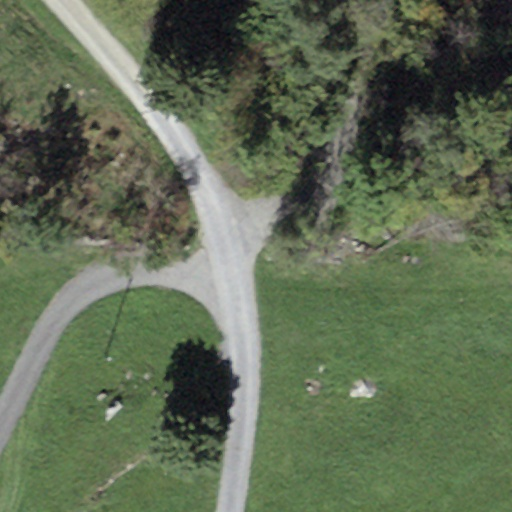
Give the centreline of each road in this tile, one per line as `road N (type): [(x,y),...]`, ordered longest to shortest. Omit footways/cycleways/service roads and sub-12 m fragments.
road 1 (unclassified): [(230,511),(242,374),(236,287),(216,205),(184,147),(64,0)]
road 2 (track): [(229,250),(333,159),(367,111),(377,57),(364,0)]
